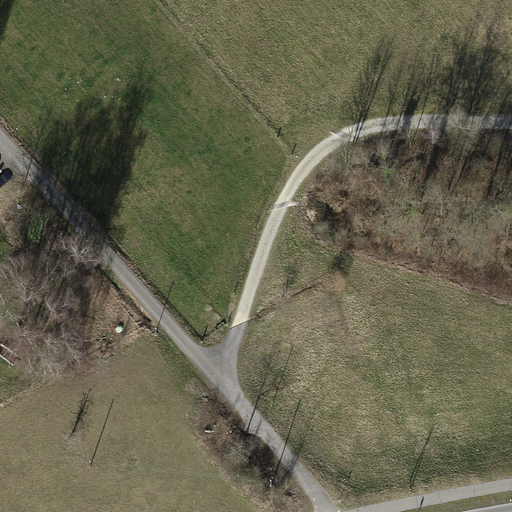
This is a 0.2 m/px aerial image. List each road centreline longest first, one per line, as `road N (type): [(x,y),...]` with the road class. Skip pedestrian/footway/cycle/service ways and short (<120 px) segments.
road 1 (track): [(327,511),(307,479),(0,131)]
road 2 (track): [(218,378),(282,203),(325,147),(372,124),(511,121)]
